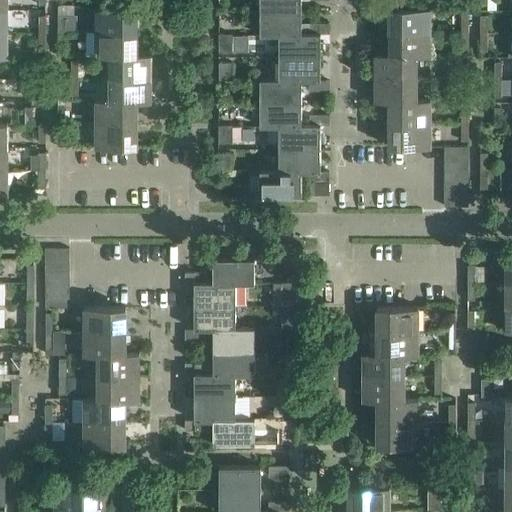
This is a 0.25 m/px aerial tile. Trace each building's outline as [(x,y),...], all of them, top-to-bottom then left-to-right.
[(302,10),(301,0),(260,0),(260,10),(302,10)] [(96,7),(96,31),(137,31),(137,7),(96,7)] [(389,31),(430,31),(430,7),(389,7),(389,31)] [(260,10),(260,33),(260,34),(279,34),(279,33),(302,33),(302,10),(260,10)] [(310,33),(320,33),(320,23),(310,23),(310,33)] [(330,23),(320,23),(320,33),(321,33),(330,33),(330,23)] [(137,31),(96,31),(85,31),(85,55),(110,55),(110,54),(137,54),(137,53),(137,31)] [(430,31),(389,31),(389,52),(389,53),(417,54),(417,55),(430,55),(430,31)] [(279,34),(279,56),(321,56),(321,33),(320,33),(310,33),(302,33),(279,33),(279,34)] [(417,77),(417,55),(417,54),(389,53),(389,52),(375,52),(375,76),(417,77)] [(110,55),(110,77),(151,77),(151,53),(137,53),(137,54),(110,54),(110,55)] [(310,80),(320,80),(321,80),(321,56),(279,56),(279,78),(279,79),(302,79),(302,80),(310,80)] [(417,77),(375,76),(375,100),(389,100),(389,99),(417,99),(417,98),(417,77)] [(151,101),(151,77),(110,77),(110,98),(110,100),(137,100),(137,101),(151,101)] [(302,102),(302,80),(302,79),(279,79),(279,78),(260,78),(260,102),(302,102)] [(320,90),(320,80),(310,80),(310,90),(320,90)] [(321,80),(320,80),(320,90),(330,90),(330,80),(321,80)] [(96,98),(96,123),(137,123),(137,101),(137,100),(110,100),(110,98),(96,98)] [(430,98),(417,98),(417,99),(389,99),(389,100),(389,122),(430,122),(430,98)] [(260,102),(260,124),(260,126),(279,126),(279,125),(302,125),(302,123),(302,102),(260,102)] [(310,123),(320,123),(320,114),(310,114),(310,123)] [(330,114),(320,114),(320,123),(321,123),(321,124),(330,124),(330,114)] [(430,146),(430,122),(389,122),(389,146),(430,146)] [(137,146),(137,123),(96,123),(96,146),(137,146)] [(320,123),(310,123),(302,123),(302,125),(279,125),(279,126),(279,148),(320,148),(321,124),(321,123),(320,123)] [(444,158),(468,158),(468,146),(444,146),(444,158)] [(302,171),(310,171),(320,171),(320,148),(279,148),(279,169),(279,170),(302,170),(302,171)] [(444,169),(468,169),(468,158),(444,158),(444,169)] [(8,171),(8,170),(0,169),(0,193),(8,194),(8,191),(14,173),(8,171)] [(279,170),(279,169),(260,169),(260,194),(302,194),(302,171),(302,170),(279,170)] [(444,181),(468,181),(468,169),(444,169),(444,181)] [(320,181),(320,171),(310,171),(310,181),(320,181)] [(320,171),(320,181),(330,181),(330,171),(320,171)] [(320,181),(310,181),(310,194),(330,194),(330,181),(320,181)] [(444,193),(468,193),(468,181),(444,181),(444,193)] [(468,193),(444,193),(444,205),(468,205),(468,193)] [(45,259),(70,259),(69,247),(45,247),(45,259)] [(213,283),(246,283),(255,283),(255,258),(213,258),(213,281),(213,283)] [(45,259),(46,271),(70,271),(70,259),(45,259)] [(70,271),(46,271),(46,282),(70,282),(70,271)] [(213,281),(205,281),(195,281),(195,271),(185,271),(185,286),(190,286),(190,292),(194,292),(194,304),(234,304),(246,305),(246,283),(213,283),(213,281)] [(205,281),(205,271),(195,271),(195,281),(205,281)] [(46,282),(46,294),(70,294),(70,282),(46,282)] [(46,294),(46,306),(70,306),(70,294),(46,294)] [(234,326),(234,304),(194,304),(194,328),(195,328),(205,328),(213,328),(213,326),(234,326)] [(84,306),(84,330),(126,329),(126,306),(84,306)] [(418,306),(377,306),(377,329),(418,329),(418,306)] [(255,326),(234,326),(213,326),(213,328),(213,350),(255,350),(255,326)] [(195,328),(194,328),(185,328),(185,338),(195,338),(195,328)] [(205,328),(195,328),(195,338),(205,338),(205,328)] [(126,329),(84,330),(84,354),(98,354),(98,353),(126,352),(126,351),(126,329)] [(418,329),(377,329),(368,329),(368,345),(372,345),(372,351),(377,351),(377,353),(405,353),(405,354),(418,354),(418,329)] [(213,362),(195,362),(195,372),(213,372),(213,374),(235,374),(240,374),(255,374),(255,373),(255,350),(213,350),(213,362)] [(98,354),(98,376),(140,375),(140,351),(126,351),(126,352),(98,353),(98,354)] [(405,375),(405,354),(405,353),(377,353),(377,351),(372,351),(363,351),(363,375),(405,375)] [(194,372),(195,372),(195,362),(185,362),(185,372),(194,372)] [(195,372),(194,372),(194,396),(235,396),(235,374),(213,374),(213,372),(195,372)] [(140,375),(98,376),(98,397),(98,398),(126,398),(126,400),(140,399),(140,375)] [(405,375),(363,375),(363,399),(377,399),(377,398),(405,398),(405,397),(405,375)] [(235,396),(194,396),(194,419),(195,419),(205,419),(213,419),(213,417),(235,417),(235,396)] [(85,399),(73,399),(73,422),(85,422),(126,421),(126,400),(126,398),(98,398),(98,397),(85,397),(85,399)] [(418,397),(405,397),(405,398),(377,398),(377,399),(377,421),(418,421),(418,397)] [(255,417),(235,417),(213,417),(213,419),(213,443),(255,442),(255,417)] [(195,429),(195,419),(194,419),(185,419),(185,429),(195,429)] [(205,429),(205,419),(195,419),(195,429),(205,429)] [(126,421),(85,422),(85,445),(126,445),(126,421)] [(377,445),(418,445),(418,421),(377,421),(377,445)] [(269,464),(269,475),(289,475),(289,465),(269,464)] [(261,465),(219,465),(219,489),(261,489),(261,465)] [(31,478),(22,478),(22,487),(31,487),(31,478)] [(97,485),(56,485),(56,509),(106,509),(106,495),(97,495),(97,485)] [(390,485),(353,485),(348,485),(348,509),(390,509),(390,485)] [(219,511),(260,511),(261,510),(261,489),(219,489),(219,511)] [(428,498),(428,509),(442,509),(442,498),(428,498)] [(279,510),(279,500),(269,500),(269,510),(279,510)] [(279,511),(289,511),(289,500),(279,500),(279,510),(279,511)]
